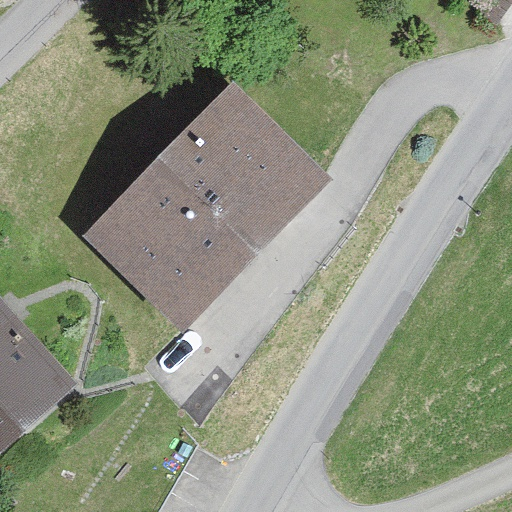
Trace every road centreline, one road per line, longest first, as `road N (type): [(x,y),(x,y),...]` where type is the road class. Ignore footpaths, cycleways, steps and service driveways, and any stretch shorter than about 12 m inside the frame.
road 1 (unclassified): [(257,506),(511,93)]
road 2 (residential): [(387,511),(511,462)]
